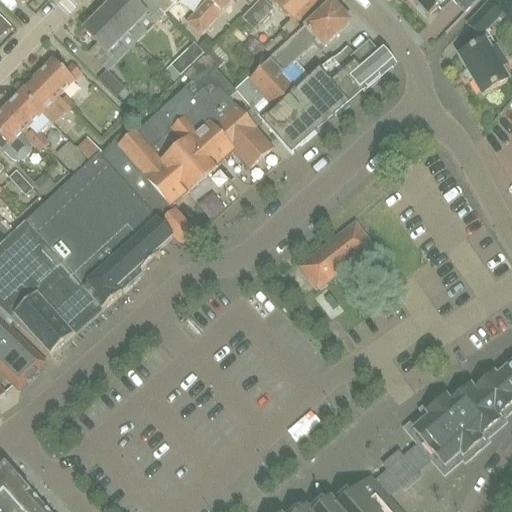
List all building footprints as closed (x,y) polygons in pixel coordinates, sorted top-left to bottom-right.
[(128,0),(115,0),(103,13),(127,37),(146,19),(150,24),(159,14),(160,14),(164,18),(174,9),(165,0),(145,0),(137,8),(128,0)] [(165,0),(174,9),(182,0),(165,0)] [(203,0),(208,5),(187,27),(200,39),(237,0),(203,0)] [(262,0),(242,21),(254,32),(274,11),(262,0)] [(283,34),(266,50),(272,57),(273,58),(293,40),(295,41),(304,33),(302,31),(297,26),(322,0),(275,0),(272,4),(291,23),(282,32),(283,34)] [(409,0),(428,19),(439,9),(442,12),(453,2),(456,6),(465,15),(470,10),(480,0),(409,0)] [(489,5),(467,27),(480,39),(481,38),(484,44),(458,59),(481,99),(508,83),(501,72),(507,69),(486,33),(501,17),(489,5)] [(249,79),(236,92),(238,95),(251,110),(262,123),(296,92),(282,77),(297,64),(314,48),(320,54),(351,25),(333,6),(304,33),(295,41),(293,40),(273,58),(269,63),(250,81),(249,79)] [(103,13),(83,32),(98,47),(88,57),(102,71),(112,61),(108,57),(127,37),(103,13)] [(0,39),(11,28),(0,17),(0,39)] [(171,68),(165,74),(174,84),(181,79),(204,56),(195,45),(171,68)] [(296,92),(262,123),(263,124),(290,156),(394,68),(380,51),(376,54),(369,45),(354,58),(347,50),(340,56),(320,71),(311,79),(296,93),(296,92)] [(211,53),(204,59),(217,72),(223,67),(211,53)] [(116,143),(116,144),(148,182),(147,183),(172,211),(174,209),(216,172),(215,171),(233,155),(248,173),(272,152),(254,132),(241,118),(228,103),(238,95),(236,92),(217,72),(204,59),(204,58),(184,77),(193,86),(161,115),(160,114),(121,148),(120,147),(116,143)] [(53,63),(36,79),(58,100),(82,77),(73,68),(65,75),(53,63)] [(107,73),(98,83),(116,101),(119,98),(124,103),(131,96),(126,91),(107,73)] [(36,79),(21,95),(50,124),(63,112),(68,117),(75,110),(65,100),(61,104),(58,100),(36,79)] [(21,95),(5,110),(30,135),(35,130),(40,135),(50,124),(21,95)] [(5,110),(0,115),(0,147),(2,150),(13,161),(19,163),(25,161),(31,155),(34,148),(33,148),(42,138),(40,135),(35,130),(30,135),(5,110)] [(42,138),(33,148),(34,148),(40,155),(50,146),(42,138)] [(100,156),(98,157),(173,241),(175,239),(184,249),(198,235),(174,209),(172,211),(147,183),(148,182),(116,144),(101,157),(100,156)] [(72,146),(59,158),(77,177),(79,175),(89,166),(90,165),(85,161),(77,152),(72,146)] [(96,151),(85,161),(90,165),(98,157),(100,156),(96,151)] [(0,375),(19,394),(20,395),(48,366),(0,319),(0,311),(42,350),(42,349),(52,359),(123,296),(121,294),(162,257),(159,253),(173,241),(98,157),(90,165),(89,166),(79,175),(77,177),(74,180),(73,180),(50,202),(47,205),(24,226),(0,248),(0,375)] [(16,174),(9,180),(26,199),(33,192),(34,191),(17,173),(16,174)] [(0,219),(0,234),(6,241),(13,234),(0,219)] [(355,228),(300,271),(316,291),(371,249),(355,228)] [(429,418),(414,432),(423,443),(417,448),(415,449),(428,464),(430,463),(436,458),(445,468),(461,455),(464,459),(473,451),(483,442),(480,439),(498,418),(511,405),(511,365),(497,379),(494,376),(474,393),(470,388),(455,402),(451,405),(446,399),(427,415),(429,418)] [(387,511),(381,505),(400,488),(417,474),(422,469),(428,464),(415,449),(409,455),(404,459),(387,474),(368,490),(364,486),(353,497),(347,490),(329,506),(322,498),(306,511),(387,511)] [(0,511),(46,511),(6,466),(0,471),(0,511)]
